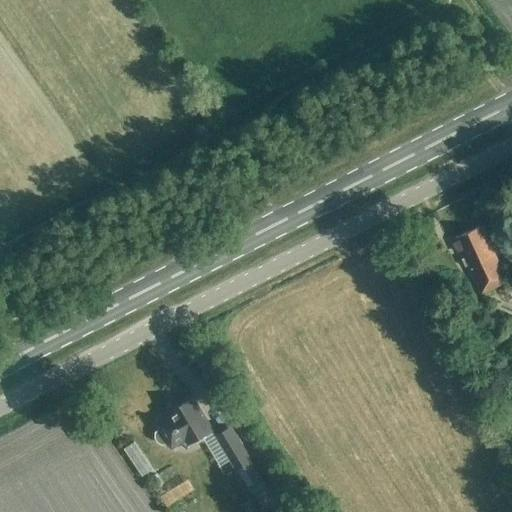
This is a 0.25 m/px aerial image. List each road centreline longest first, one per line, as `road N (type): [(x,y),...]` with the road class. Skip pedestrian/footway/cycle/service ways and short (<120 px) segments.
road 1 (primary): [(511,104),(0,366)]
road 2 (unclassified): [(0,407),(511,147)]
